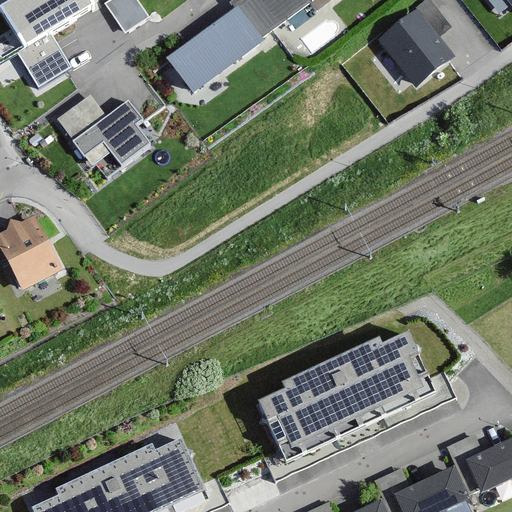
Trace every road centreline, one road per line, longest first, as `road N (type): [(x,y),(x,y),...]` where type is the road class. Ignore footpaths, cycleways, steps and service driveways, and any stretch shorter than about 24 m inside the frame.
road 1 (residential): [(276,511),(505,405),(474,373)]
road 2 (residential): [(77,90),(198,0)]
